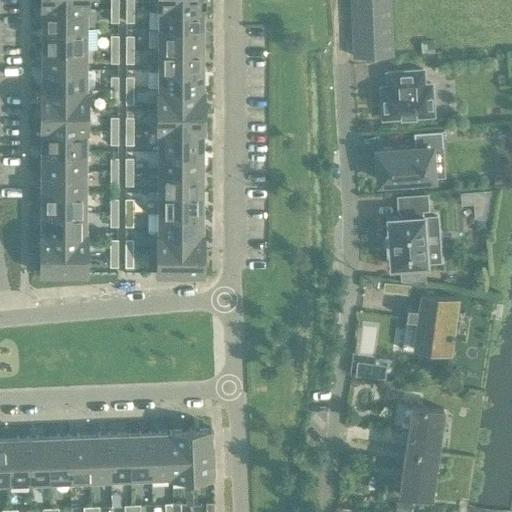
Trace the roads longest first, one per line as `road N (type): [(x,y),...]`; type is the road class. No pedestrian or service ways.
road 1 (residential): [(341,56),(351,264),(322,511)]
road 2 (residential): [(231,297),(231,0)]
road 3 (residential): [(0,397),(236,387)]
road 4 (residential): [(231,297),(1,319)]
road 5 (residential): [(243,511),(236,387)]
